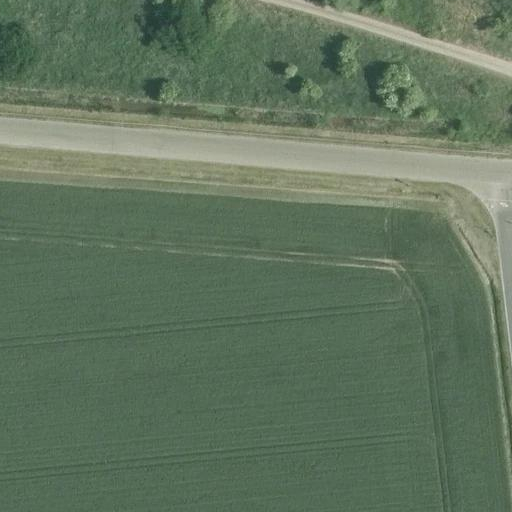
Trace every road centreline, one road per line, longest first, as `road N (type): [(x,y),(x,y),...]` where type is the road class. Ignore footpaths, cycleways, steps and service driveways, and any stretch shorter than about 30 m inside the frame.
road 1 (unclassified): [(498,176),(0,133)]
road 2 (track): [(511,81),(319,14),(243,0)]
